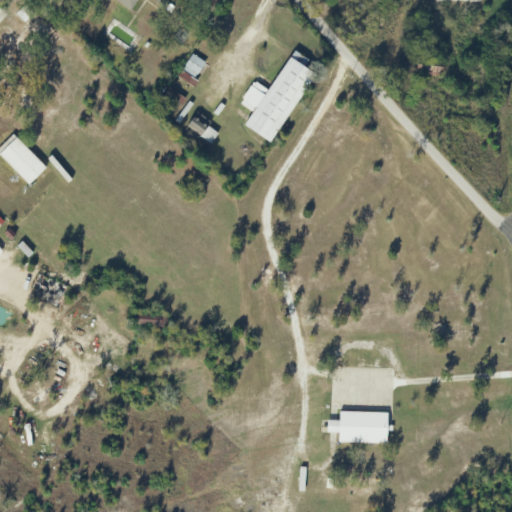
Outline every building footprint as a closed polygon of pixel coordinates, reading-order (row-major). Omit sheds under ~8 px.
[(130,11),(136,0),(113,0),(130,11)] [(314,70),(288,55),(267,92),(251,83),(237,106),(249,113),(240,128),(270,145),(314,70)] [(414,72),(436,80),(442,64),(420,56),(414,72)] [(202,65),(190,57),(180,72),(192,80),(202,65)] [(194,136),(206,126),(198,115),(185,124),(194,136)] [(44,170),(11,136),(0,147),(0,161),(26,187),(44,170)] [(56,306),(65,288),(36,274),(27,293),(56,306)] [(335,444),(385,445),(385,414),(337,413),(336,422),(325,422),(325,434),(336,434),(335,444)]
